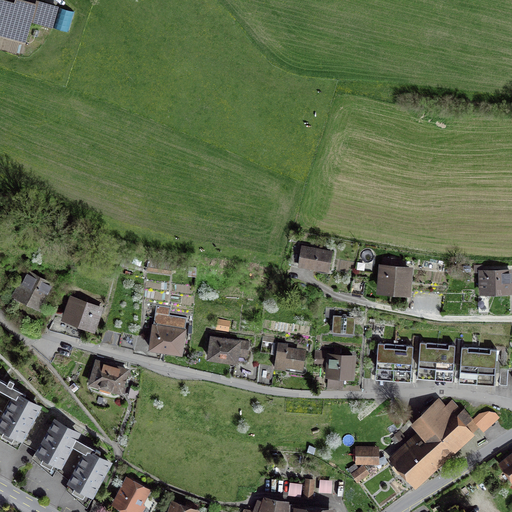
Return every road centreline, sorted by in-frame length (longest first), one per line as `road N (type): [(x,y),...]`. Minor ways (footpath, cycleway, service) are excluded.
road 1 (residential): [(511,318),(445,318),(351,300),(300,271)]
road 2 (tertiary): [(511,434),(398,511)]
